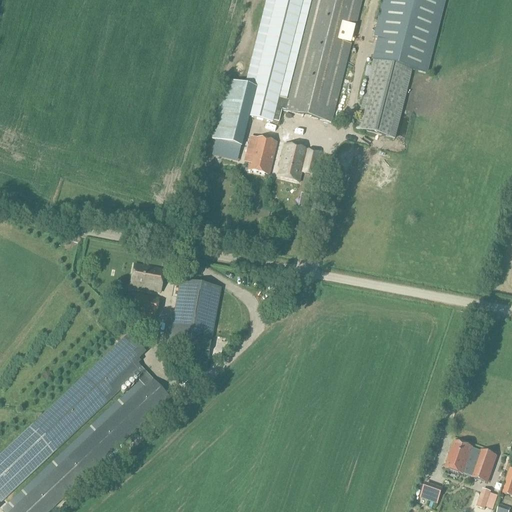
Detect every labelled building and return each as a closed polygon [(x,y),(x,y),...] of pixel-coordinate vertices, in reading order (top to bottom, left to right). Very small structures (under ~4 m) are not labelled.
[(257,89),(249,118),(271,123),(272,121),(303,0),(275,0),(253,88),(257,89)] [(303,0),(272,121),(279,123),(282,110),(283,110),(283,112),(331,124),(362,0),(303,0)] [(384,0),(375,37),(379,38),(431,51),(444,0),(384,0)] [(379,38),(373,61),(412,71),(425,74),(431,51),(379,38)] [(373,61),(356,130),(394,140),(412,71),(373,61)] [(225,81),(210,140),(241,148),(249,118),(257,89),(253,88),(225,81)] [(331,131),(330,137),(344,139),(345,133),(331,131)] [(269,176),(276,144),(255,139),(247,171),(269,176)] [(306,150),(306,151),(284,146),(277,178),(299,183),(301,175),(315,178),(321,154),(306,150)] [(153,221),(164,225),(167,216),(156,212),(153,221)] [(131,287),(160,293),(164,271),(135,266),(131,287)] [(218,288),(180,282),(167,356),(186,359),(184,372),(204,375),(211,330),(218,288)] [(156,320),(159,299),(129,294),(125,314),(156,320)] [(216,299),(214,332),(232,333),(234,316),(235,300),(216,299)] [(150,357),(141,347),(129,335),(0,455),(0,502),(137,374),(147,384),(68,458),(8,511),(49,511),(173,396),(154,377),(152,379),(140,367),(150,357)] [(445,469),(487,484),(496,458),(454,443),(445,469)] [(507,458),(503,470),(508,472),(511,460),(507,458)] [(511,471),(510,470),(501,494),(511,498),(511,497),(511,471)] [(425,487),(421,498),(437,504),(441,492),(425,487)] [(482,490),(476,508),(484,511),(491,493),(482,490)]
